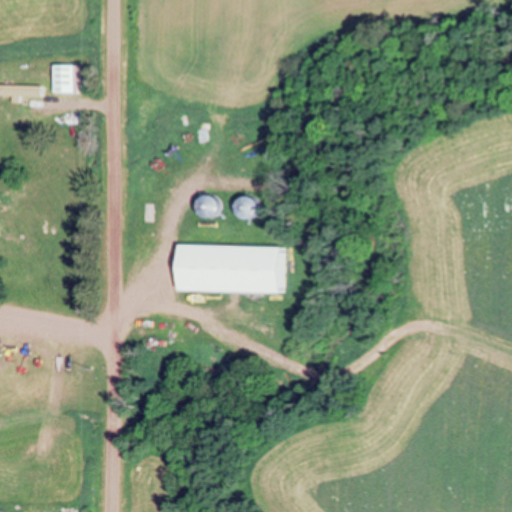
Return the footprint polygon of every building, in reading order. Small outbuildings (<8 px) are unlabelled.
[(83,63),(83,91),(62,91),(62,63),(83,63)] [(0,94),(0,83),(49,83),(49,94),(28,94),(28,100),(20,100),(20,94),(0,94)] [(225,195),(227,198),(229,202),(229,206),(228,210),(225,213),(221,216),(218,216),(214,216),(211,214),(208,211),(207,208),(206,205),(206,202),(207,198),(210,195),(213,194),(217,193),(220,193),(222,194),(225,195)] [(265,197),(268,200),(269,203),(269,208),(268,211),(266,215),(262,217),(259,218),(255,217),(251,215),(249,213),(247,210),(246,207),(247,203),(248,200),(251,197),(253,195),(257,194),(260,194),(263,195),(265,197)] [(295,246),(294,293),(186,290),(188,243),(295,246)]
